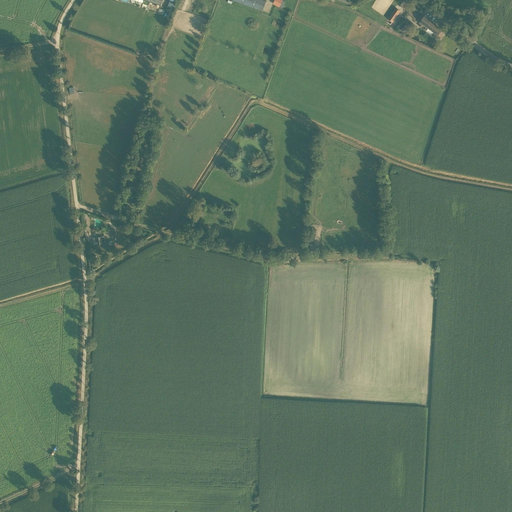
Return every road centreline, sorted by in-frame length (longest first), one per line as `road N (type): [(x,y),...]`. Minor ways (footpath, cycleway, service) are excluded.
road 1 (unclassified): [(75,511),(87,306),(57,41),(74,0)]
road 2 (track): [(350,258),(267,260),(75,206)]
